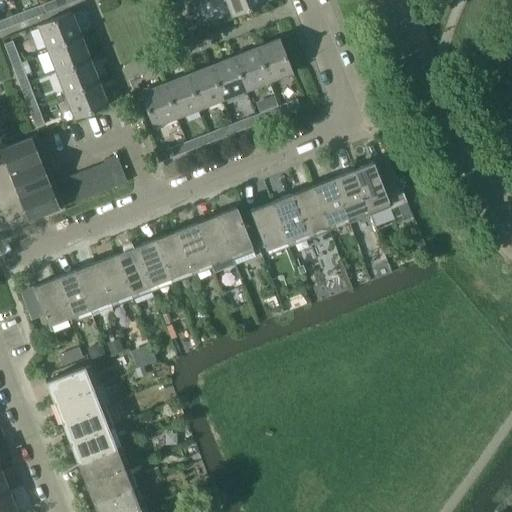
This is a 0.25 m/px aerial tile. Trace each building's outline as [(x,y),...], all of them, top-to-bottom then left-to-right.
[(57,0),(53,0),(41,5),(45,13),(60,7),(57,0)] [(264,0),(226,0),(233,17),(266,4),(264,0)] [(195,4),(186,8),(193,26),(202,22),(195,4)] [(41,5),(26,10),(29,19),(45,13),(41,5)] [(47,50),(80,37),(71,13),(37,26),(47,50)] [(10,17),(0,20),(0,30),(14,25),(10,17)] [(56,73),(89,60),(80,37),(47,50),(56,73)] [(256,49),(269,82),(293,72),(280,39),(256,49)] [(13,41),(4,44),(12,64),(20,61),(13,41)] [(246,91),(269,82),(256,49),(233,58),(246,91)] [(222,100),(246,91),(233,58),(209,67),(222,100)] [(65,96),(98,83),(89,60),(56,73),(65,96)] [(20,61),(12,64),(17,79),(26,76),(20,61)] [(199,109),(222,100),(209,67),(186,76),(199,109)] [(164,85),(177,118),(199,109),(186,76),(164,85)] [(98,83),(65,96),(74,120),(108,107),(98,83)] [(153,127),(177,118),(164,85),(140,94),(153,127)] [(32,91),(24,95),(29,110),(38,107),(32,91)] [(297,99),(278,106),(281,115),(300,107),(297,99)] [(278,106),(263,112),(267,121),(281,115),(278,106)] [(38,107),(29,110),(36,128),(45,124),(38,107)] [(246,118),(232,124),(235,133),(250,127),(246,118)] [(232,124),(218,129),(221,138),(235,133),(232,124)] [(201,136),(186,142),(189,151),(204,145),(201,136)] [(13,172),(40,161),(30,138),(4,148),(13,172)] [(186,142),(167,149),(171,157),(171,158),(189,151),(186,142)] [(111,180),(123,175),(115,155),(102,161),(104,164),(105,164),(111,180)] [(13,172),(23,196),(49,186),(40,161),(13,172)] [(373,163),(352,171),(367,210),(387,202),(390,210),(391,209),(407,203),(395,172),(379,178),(373,163)] [(114,188),(111,180),(105,164),(104,164),(94,168),(103,192),(114,188)] [(91,197),(103,192),(94,168),(82,173),(91,197)] [(352,171),(332,179),(347,218),(349,223),(369,215),(367,210),(352,171)] [(71,177),(80,201),(91,197),(82,173),(71,177)] [(111,180),(114,188),(126,183),(123,175),(111,180)] [(60,182),(69,206),(80,201),(71,177),(60,182)] [(332,179),(311,187),(326,226),(347,218),(332,179)] [(58,210),(69,206),(60,182),(49,186),(58,210)] [(32,220),(58,210),(49,186),(23,196),(32,220)] [(311,187),(292,195),(307,234),(326,226),(311,187)] [(292,195),(271,203),(286,242),(307,234),(292,195)] [(271,203),(251,211),(253,217),(266,250),(286,242),(271,203)] [(237,208),(216,216),(231,255),(235,265),(256,256),(252,247),(237,208)] [(216,216),(195,224),(211,263),(214,273),(235,265),(231,255),(216,216)] [(195,224),(175,232),(191,271),(211,263),(195,224)] [(175,232),(155,240),(170,279),(191,271),(175,232)] [(155,240),(135,248),(150,287),(170,279),(155,240)] [(135,248),(115,256),(130,294),(134,304),(154,296),(150,287),(135,248)] [(115,256),(94,264),(110,302),(130,294),(115,256)] [(94,264),(74,272),(89,310),(110,302),(94,264)] [(74,272),(54,279),(69,318),(89,310),(74,272)] [(54,279),(33,288),(48,326),(69,318),(54,279)] [(124,350),(120,338),(108,343),(112,354),(124,350)] [(84,367),(46,382),(54,403),(93,388),(84,367)] [(93,388),(54,403),(62,423),(101,408),(110,405),(102,384),(93,388)] [(101,408),(62,423),(70,443),(108,428),(101,408)] [(108,428),(70,443),(78,464),(116,449),(108,428)] [(116,449),(78,464),(86,484),(124,469),(116,449)] [(0,494),(9,491),(0,468),(0,494)] [(124,469),(86,484),(94,504),(132,489),(124,469)] [(132,489),(94,504),(96,511),(132,511),(140,509),(132,489)] [(17,511),(9,491),(0,494),(0,511),(17,511)]
